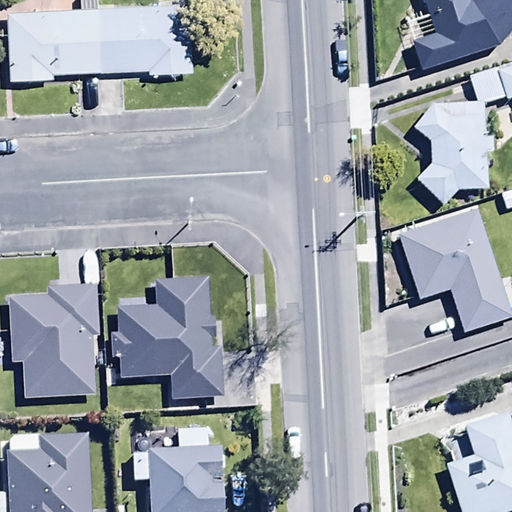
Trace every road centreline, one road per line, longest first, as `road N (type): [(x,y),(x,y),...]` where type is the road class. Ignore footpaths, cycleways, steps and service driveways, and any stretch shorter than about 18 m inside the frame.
road 1 (tertiary): [(328,511),(313,168)]
road 2 (residential): [(313,168),(0,185)]
road 3 (tertiary): [(313,168),(306,0)]
